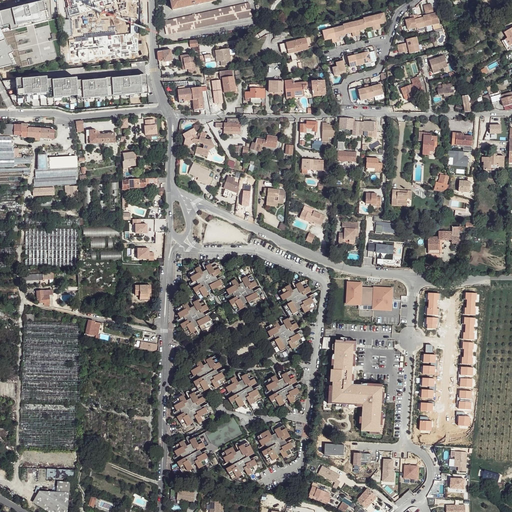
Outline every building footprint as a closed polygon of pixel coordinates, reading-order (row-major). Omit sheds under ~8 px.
[(56,0),(57,8),(66,7),(65,0),(56,0)] [(107,0),(109,16),(122,15),(121,0),(107,0)] [(138,12),(137,0),(128,0),(129,13),(129,19),(128,27),(128,40),(127,47),(136,47),(138,17),(138,12)] [(216,0),(170,0),(173,10),(216,1),(216,0)] [(0,66),(11,65),(11,66),(17,65),(11,53),(13,52),(9,46),(7,47),(0,31),(0,30),(10,28),(11,30),(25,27),(24,25),(47,21),(47,18),(49,18),(45,3),(43,4),(42,1),(27,5),(27,3),(16,5),(17,7),(0,11),(0,66)] [(250,4),(200,14),(203,27),(253,17),(250,4)] [(385,13),(375,16),(378,29),(382,29),(381,25),(387,23),(385,13)] [(435,13),(429,15),(431,25),(439,23),(435,13)] [(200,14),(164,21),(167,35),(203,27),(200,14)] [(416,14),(413,15),(416,28),(416,29),(425,27),(422,17),(417,18),(416,14)] [(413,15),(409,16),(410,19),(405,21),(407,31),(416,28),(413,15)] [(429,15),(422,17),(425,27),(431,25),(429,15)] [(375,16),(365,18),(365,19),(367,28),(373,26),(374,30),(378,29),(375,16)] [(365,19),(355,22),(358,35),(362,34),(361,30),(367,29),(367,28),(365,19)] [(355,22),(344,24),(344,26),(346,33),(353,32),(355,36),(358,35),(355,22)] [(344,26),(334,28),(338,41),(341,41),(340,37),(347,35),(346,33),(344,26)] [(128,40),(128,27),(65,34),(66,46),(67,46),(68,63),(87,61),(85,45),(128,40)] [(334,28),(324,31),(326,40),(332,39),(333,42),(338,41),(334,28)] [(416,38),(406,41),(408,47),(418,45),(416,38)] [(511,45),(508,38),(502,41),(506,48),(511,45)] [(308,39),(288,43),(289,50),(295,49),(296,53),(298,52),(311,50),(308,39)] [(289,50),(288,43),(281,44),(284,53),(287,53),(288,56),(292,56),(294,61),(299,60),(298,52),(296,53),(295,49),(289,50)] [(418,45),(408,47),(410,55),(420,52),(418,45)] [(229,47),(216,50),(217,56),(220,55),(221,60),(222,65),(232,63),(229,47)] [(171,50),(158,52),(160,67),(169,65),(169,62),(173,61),(171,50)] [(369,52),(363,53),(365,64),(372,62),(369,52)] [(363,53),(355,55),(358,65),(365,64),(363,53)] [(439,69),(447,66),(444,54),(429,59),(432,69),(438,67),(439,69)] [(190,55),(181,56),(182,65),(184,65),(184,58),(190,57),(190,55)] [(355,55),(348,56),(351,67),(358,65),(355,55)] [(190,57),(184,58),(184,65),(182,65),(183,69),(188,69),(189,73),(196,72),(194,57),(190,57)] [(344,60),(336,61),(337,65),(332,67),(334,74),(339,73),(339,72),(346,70),(344,60)] [(233,76),(232,69),(219,71),(220,78),(223,77),(225,92),(236,90),(234,76),(233,76)] [(34,77),(16,79),(17,97),(26,97),(40,95),(47,95),(47,99),(70,97),(77,96),(77,99),(116,96),(134,94),(150,92),(148,86),(147,86),(146,75),(128,76),(128,78),(123,78),(123,77),(93,80),(89,81),(89,80),(75,81),(75,77),(68,78),(68,79),(64,79),(64,78),(45,80),(45,76),(40,77),(40,78),(34,78),(34,77)] [(413,84),(402,89),(406,100),(420,94),(420,93),(425,91),(421,82),(418,77),(411,79),(413,84)] [(221,79),(212,80),(214,104),(223,102),(221,79)] [(294,80),(285,82),(287,97),(304,95),(303,89),(307,88),(306,82),(294,84),(294,80)] [(283,81),(270,81),(270,92),(283,92),(283,81)] [(324,81),(312,82),(313,95),(326,94),(324,81)] [(357,90),(380,84),(379,81),(356,87),(357,90)] [(359,100),(374,97),(374,100),(382,98),(381,95),(382,94),(380,84),(357,90),(359,100)] [(444,96),(455,95),(455,87),(437,88),(438,94),(444,94),(444,96)] [(202,88),(178,90),(180,102),(194,100),(195,110),(204,109),(202,88)] [(261,88),(251,89),(251,91),(246,92),(246,98),(265,98),(265,88),(261,88)] [(501,100),(503,107),(511,104),(511,100),(511,99),(509,93),(500,96),(501,100)] [(354,119),(340,118),(340,126),(344,127),(343,130),(349,131),(349,129),(355,130),(355,132),(357,132),(356,135),(361,136),(361,135),(363,135),(364,123),(354,122),(354,119)] [(132,119),(121,119),(121,127),(132,128),(132,119)] [(155,119),(145,120),(145,125),(144,125),(145,135),(158,134),(157,124),(155,124),(155,119)] [(241,131),(241,119),(228,119),(228,121),(226,120),(226,123),(224,123),(224,124),(216,124),(216,128),(224,128),(224,131),(233,131),(233,134),(240,134),(241,131)] [(318,121),(306,121),(306,124),(301,124),(301,132),(312,133),(313,131),(317,131),(318,121)] [(377,122),(365,121),(364,132),(368,132),(368,137),(376,138),(376,132),(377,122)] [(327,123),(322,123),(322,137),(328,137),(336,138),(336,126),(327,125),(327,123)] [(23,125),(5,124),(5,134),(23,135),(23,138),(36,138),(36,141),(39,142),(39,139),(53,140),(54,131),(48,131),(49,129),(23,128),(23,125)] [(502,125),(491,125),(491,132),(502,133),(502,125)] [(193,128),(182,134),(184,139),(183,144),(189,145),(194,143),(199,144),(199,142),(200,138),(196,137),(194,134),(196,133),(193,128)] [(95,130),(86,130),(87,144),(115,143),(114,133),(106,133),(107,135),(95,135),(95,130)] [(424,130),(420,130),(420,139),(423,139),(423,153),(430,153),(430,149),(435,149),(435,140),(438,139),(438,133),(431,134),(424,133),(424,130)] [(207,134),(202,132),(200,138),(199,142),(201,143),(204,146),(204,148),(198,146),(196,152),(202,154),(203,152),(209,153),(210,150),(215,148),(210,139),(209,140),(205,139),(207,134)] [(456,133),(452,133),(451,144),(463,145),(463,150),(471,151),(472,136),(463,136),(456,136),(456,133)] [(10,137),(1,136),(1,146),(10,146),(10,137)] [(267,140),(258,139),(257,143),(254,142),(251,148),(260,151),(262,146),(276,148),(277,142),(267,140)] [(344,142),(338,142),(338,159),(357,159),(357,152),(344,151),(344,142)] [(37,153),(38,168),(77,165),(77,155),(46,157),(46,151),(43,151),(42,148),(40,148),(41,153),(37,153)] [(463,151),(454,151),(453,165),(468,166),(468,157),(463,157),(463,151)] [(134,152),(123,154),(124,162),(123,162),(124,169),(128,169),(127,167),(136,166),(134,152)] [(498,154),(492,154),(490,153),(489,157),(483,157),(483,162),(485,162),(484,169),(501,171),(502,167),(504,167),(505,156),(498,155),(498,154)] [(378,159),(367,158),(366,169),(375,169),(375,172),(382,173),(382,164),(378,163),(378,159)] [(0,159),(0,167),(14,167),(14,164),(31,164),(30,159),(13,159),(0,159)] [(324,160),(303,159),(303,168),(312,168),(312,170),(317,170),(317,169),(323,170),(324,160)] [(201,166),(193,163),(189,174),(198,178),(205,181),(205,183),(209,185),(212,178),(209,176),(211,171),(200,167),(201,166)] [(76,168),(35,171),(35,175),(35,178),(77,176),(76,168)] [(444,193),(449,186),(449,185),(446,185),(448,177),(442,175),(440,183),(438,183),(437,189),(440,189),(439,192),(444,193)] [(235,178),(227,176),(223,188),(225,188),(223,195),(231,198),(233,194),(237,196),(239,184),(234,182),(235,178)] [(75,178),(34,181),(34,187),(66,185),(69,185),(76,184),(75,178)] [(140,179),(122,181),(122,189),(128,189),(128,191),(135,190),(135,188),(145,187),(145,185),(145,179),(140,179)] [(471,182),(461,181),(460,192),(471,192),(471,182)] [(117,182),(81,186),(82,226),(110,225),(109,215),(119,215),(117,182)] [(78,188),(66,188),(67,198),(69,198),(78,198),(78,188)] [(284,191),(264,189),(264,193),(265,193),(267,194),(267,196),(266,202),(277,204),(278,201),(283,202),(284,191)] [(400,190),(393,189),(391,205),(397,205),(397,203),(407,204),(407,199),(411,199),(412,191),(408,191),(407,193),(400,192),(400,190)] [(376,194),(366,194),(365,204),(370,204),(376,204),(376,206),(380,206),(380,197),(376,197),(376,194)] [(309,213),(303,210),(300,218),(312,223),(313,222),(322,226),(325,216),(314,212),(313,214),(309,213)] [(397,222),(382,220),(382,218),(374,217),(373,221),(377,222),(376,232),(383,232),(383,231),(396,232),(397,222)] [(141,219),(132,219),(132,225),(135,225),(135,233),(147,233),(147,224),(141,224),(141,219)] [(358,223),(342,221),(341,227),(342,227),(345,228),(344,234),(341,234),(339,233),(338,240),(343,241),(344,239),(354,240),(355,236),(355,232),(357,232),(358,223)] [(13,227),(0,227),(0,269),(14,269),(14,239),(13,227)] [(460,227),(452,227),(451,231),(452,236),(459,236),(460,227)] [(121,228),(82,229),(82,268),(121,268),(121,228)] [(77,229),(25,229),(25,267),(78,268),(77,229)] [(451,231),(439,232),(439,237),(439,240),(452,240),(452,236),(451,231)] [(306,240),(311,243),(315,235),(309,232),(306,240)] [(439,237),(428,237),(428,250),(439,250),(439,240),(439,237)] [(393,246),(376,244),(375,252),(393,254),(393,246)] [(150,248),(137,248),(137,259),(148,259),(149,261),(154,261),(154,252),(150,252),(150,248)] [(199,267),(188,274),(193,282),(197,280),(200,285),(193,289),(199,300),(203,298),(208,295),(206,290),(211,288),(215,294),(226,288),(224,285),(221,279),(217,281),(214,277),(221,273),(215,262),(206,267),(208,271),(203,273),(199,267)] [(42,274),(21,275),(21,281),(53,280),(53,273),(42,273),(42,274)] [(235,279),(224,285),(226,288),(230,294),(234,292),(237,296),(230,300),(236,311),(245,306),(242,302),(248,299),(251,305),(262,299),(258,291),(253,293),(250,288),(257,284),(251,273),(242,278),(244,282),(239,285),(235,279)] [(291,285),(279,291),(284,300),(289,298),(292,303),(284,307),(290,318),(294,317),(300,313),(297,309),(302,306),(305,313),(317,306),(313,298),(308,300),(305,295),(312,292),(306,280),(297,285),(299,289),(294,292),(291,285)] [(363,282),(347,281),(346,305),(362,306),(363,282)] [(151,285),(135,285),(135,294),(140,294),(140,299),(149,299),(149,290),(151,290),(151,285)] [(394,288),(373,287),(372,311),(393,311),(394,288)] [(477,293),(466,292),(464,314),(475,315),(477,293)] [(440,293),(429,293),(427,315),(438,315),(440,293)] [(188,304),(177,310),(182,319),(187,317),(189,322),(183,326),(189,336),(197,331),(195,327),(200,324),(204,331),(214,325),(209,316),(205,318),(203,314),(209,310),(203,298),(199,300),(194,303),(196,308),(192,310),(188,304)] [(278,322),(267,328),(272,337),(277,335),(279,339),(272,343),(278,354),(287,350),(285,345),(290,343),(293,349),(304,343),(300,334),(295,336),(293,332),(299,328),(294,317),(290,318),(285,321),(287,326),(282,329),(278,322)] [(438,318),(427,317),(426,328),(438,329),(438,318)] [(475,318),(464,317),(463,339),(474,340),(475,318)] [(94,322),(88,321),(85,334),(87,335),(92,335),(98,336),(100,324),(94,323),(94,322)] [(81,326),(24,323),(24,330),(81,332),(81,326)] [(81,332),(24,330),(24,338),(80,340),(81,332)] [(80,340),(24,338),(23,345),(80,348),(80,340)] [(155,344),(138,340),(137,348),(155,351),(155,350),(152,350),(153,344),(155,345),(155,344)] [(474,343),(463,342),(462,364),(473,365),(474,343)] [(355,344),(336,343),(335,371),(332,370),(331,383),(333,383),(332,404),(364,406),(363,431),(382,432),(384,387),(353,385),(355,344)] [(80,348),(23,345),(23,352),(80,354),(80,348)] [(80,354),(23,352),(23,360),(80,361),(80,354)] [(435,363),(436,354),(424,354),(424,362),(435,363)] [(201,361),(190,367),(195,376),(199,374),(202,379),(195,383),(199,391),(201,393),(210,389),(207,384),(213,381),(217,388),(225,384),(228,382),(223,374),(218,376),(216,371),(223,367),(216,356),(208,361),(210,365),(205,368),(201,361)] [(80,361),(23,360),(23,366),(79,369),(80,361)] [(434,375),(435,366),(423,366),(423,374),(434,375)] [(472,376),(473,367),(461,367),(461,375),(472,376)] [(79,373),(22,370),(22,375),(79,379),(79,373)] [(296,382),(290,370),(281,375),(283,380),(278,382),(275,376),(263,382),(268,390),(273,388),(275,393),(268,396),(275,408),(284,404),(281,399),(286,396),(290,403),(301,397),(296,388),(292,390),(289,385),(296,382)] [(258,383),(251,372),(242,377),(245,382),(240,384),(236,378),(228,382),(225,384),(231,393),(235,390),(237,395),(230,399),(236,410),(245,405),(242,400),(248,397),(252,404),(263,398),(258,389),(253,392),(251,387),(258,383)] [(79,379),(22,375),(22,382),(79,384),(79,379)] [(434,387),(434,378),(422,378),(422,386),(434,387)] [(472,387),(472,379),(461,378),(460,386),(472,387)] [(79,384),(22,382),(22,388),(79,391),(79,384)] [(78,397),(79,391),(22,388),(21,395),(78,397)] [(432,398),(433,390),(421,389),(421,397),(432,398)] [(471,399),(471,391),(459,390),(459,399),(471,399)] [(184,396),(173,402),(178,411),(182,409),(185,414),(178,417),(184,429),(193,424),(190,420),(195,417),(199,424),(211,417),(206,409),(202,411),(199,407),(206,403),(201,393),(199,391),(190,396),(193,400),(188,403),(184,396)] [(78,404),(78,397),(21,395),(21,402),(78,404)] [(471,410),(471,401),(460,401),(459,409),(471,410)] [(432,412),(432,403),(421,403),(420,411),(432,412)] [(76,407),(21,404),(20,413),(76,415),(76,407)] [(76,415),(20,413),(20,421),(76,423),(76,415)] [(470,425),(470,417),(459,416),(458,424),(470,425)] [(234,418),(199,438),(205,449),(209,455),(214,453),(244,436),(234,418)] [(76,423),(20,421),(20,427),(76,429),(76,423)] [(431,430),(432,422),(420,421),(419,429),(431,430)] [(267,431),(256,436),(261,446),(265,444),(268,448),(260,452),(267,463),(276,459),(273,454),(278,451),(282,458),(294,453),(289,443),(282,441),(289,437),(283,426),(273,431),(276,435),(267,431)] [(76,429),(20,427),(19,434),(75,436),(76,429)] [(75,436),(19,434),(19,441),(75,443),(75,436)] [(183,443),(173,448),(177,458),(182,455),(184,460),(177,464),(183,475),(192,471),(189,466),(194,463),(198,470),(210,464),(205,455),(200,457),(198,452),(205,449),(199,438),(190,442),(192,447),(187,449),(183,443)] [(75,443),(19,441),(19,449),(75,451),(75,443)] [(232,448),(221,454),(225,463),(230,461),(232,466),(225,470),(231,481),(239,477),(237,472),(242,469),(246,476),(257,470),(253,461),(249,463),(246,458),(253,455),(247,443),(238,448),(240,452),(235,455),(232,448)] [(345,445),(325,444),(325,455),(345,456),(345,445)] [(466,452),(455,452),(454,467),(458,467),(458,471),(465,471),(466,452)] [(371,454),(354,453),(353,465),(360,466),(361,462),(371,462),(371,454)] [(393,460),(384,459),(383,482),(389,482),(390,477),(395,477),(395,472),(393,472),(393,460)] [(418,466),(405,465),(404,478),(417,479),(418,466)] [(339,475),(322,466),(318,474),(335,482),(332,487),(337,490),(341,482),(337,480),(339,475)] [(46,478),(75,478),(75,469),(46,469),(46,478)] [(500,474),(485,470),(482,478),(497,483),(500,474)] [(464,478),(451,478),(451,488),(464,488),(464,478)] [(71,482),(58,481),(57,492),(70,493),(71,482)] [(329,494),(317,489),(314,496),(326,501),(329,494)] [(376,497),(367,489),(358,500),(366,508),(369,504),(373,500),(376,497)] [(57,492),(40,491),(33,503),(48,511),(68,511),(70,493),(57,492)] [(178,491),(177,501),(194,502),(195,493),(178,491)] [(219,511),(220,500),(210,500),(210,511),(219,511)] [(373,500),(369,504),(373,508),(377,503),(373,500)] [(345,511),(349,507),(342,503),(338,510),(340,511),(345,511)]
